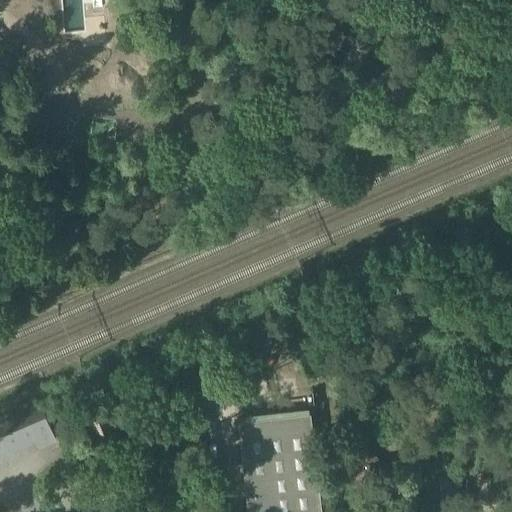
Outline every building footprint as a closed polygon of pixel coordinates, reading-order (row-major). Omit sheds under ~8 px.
[(94,414),(99,424),(109,419),(105,409),(94,414)] [(321,511),(310,411),(238,418),(248,511),(321,511)] [(42,446),(57,439),(46,412),(30,419),(42,446)] [(15,425),(27,452),(42,446),(30,419),(15,425)] [(0,431),(0,434),(11,459),(27,452),(15,425),(0,431)] [(0,463),(11,459),(0,434),(0,463)] [(448,448),(443,449),(447,472),(452,471),(448,448)] [(452,475),(439,476),(443,504),(456,503),(452,475)]
